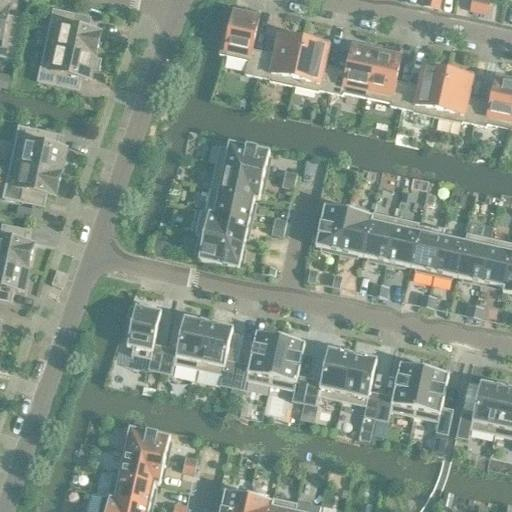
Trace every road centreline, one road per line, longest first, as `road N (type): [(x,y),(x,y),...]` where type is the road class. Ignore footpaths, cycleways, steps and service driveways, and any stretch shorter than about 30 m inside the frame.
road 1 (residential): [(4,511),(93,256)]
road 2 (residential): [(93,256),(178,11)]
road 3 (residential): [(286,299),(511,348)]
road 4 (residential): [(93,256),(286,299)]
road 5 (residential): [(382,14),(511,44)]
